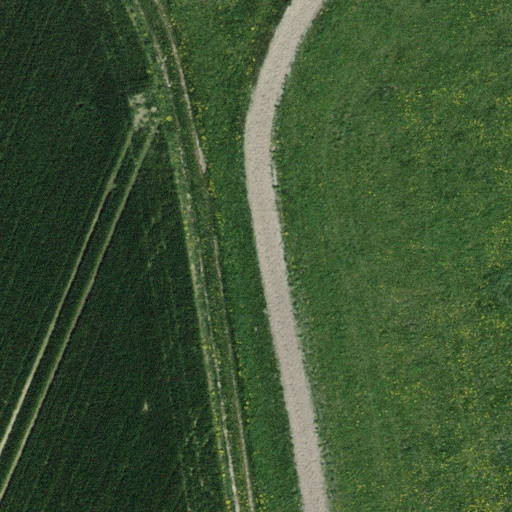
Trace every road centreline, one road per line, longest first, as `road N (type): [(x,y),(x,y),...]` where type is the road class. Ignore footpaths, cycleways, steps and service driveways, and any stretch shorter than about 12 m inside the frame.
road 1 (unknown): [(312,511),(258,144),(281,48),(307,0)]
road 2 (track): [(147,0),(196,167),(245,511)]
